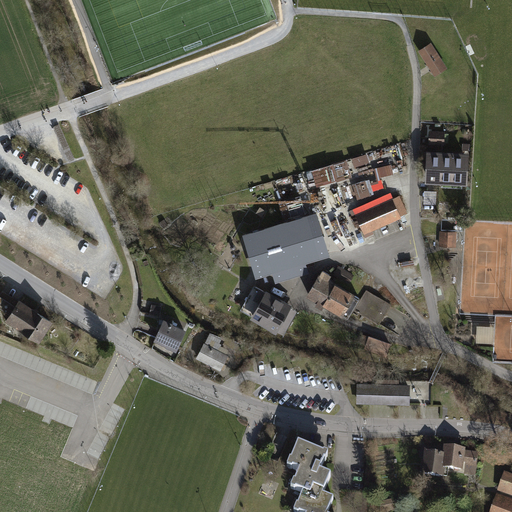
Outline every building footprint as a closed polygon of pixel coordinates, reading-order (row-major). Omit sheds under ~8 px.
[(445,68),(430,44),(421,50),(435,74),(445,68)] [(59,124),(54,126),(69,161),(74,159),(59,124)] [(443,133),(431,132),(430,142),(443,142),(443,133)] [(366,155),(351,159),(353,167),(368,163),(366,155)] [(465,156),(429,155),(428,178),(464,180),(465,156)] [(344,163),(311,172),(314,184),(333,178),(334,181),(348,177),(344,163)] [(392,164),(377,167),(380,181),(371,183),(373,191),(384,188),(382,178),(394,175),(392,164)] [(365,181),(351,185),(355,199),(369,196),(365,181)] [(435,191),(425,190),(424,203),(435,204),(435,191)] [(397,197),(357,214),(365,231),(405,214),(397,197)] [(307,217),(246,236),(257,274),(319,256),(307,217)] [(455,232),(441,231),(440,245),(454,246),(455,232)] [(352,275),(339,268),(336,274),(348,282),(352,275)] [(320,275),(319,275),(308,294),(319,300),(317,303),(322,307),(324,304),(347,317),(359,298),(327,279),(329,275),(323,271),(320,275)] [(289,305),(256,286),(242,310),(275,329),(276,328),(283,332),(285,328),(278,325),(289,305)] [(391,304),(366,290),(354,310),(379,324),(391,304)] [(0,309),(5,313),(14,299),(4,292),(0,297),(0,309)] [(50,321),(20,301),(7,321),(10,323),(12,321),(39,339),(50,321)] [(159,307),(150,305),(149,312),(157,314),(159,307)] [(164,320),(162,325),(158,324),(157,330),(159,331),(155,339),(167,344),(167,345),(168,345),(168,344),(176,348),(184,330),(172,325),(172,324),(170,323),(172,319),(167,316),(164,320)] [(493,327),(478,326),(477,342),(493,342),(493,327)] [(385,343),(370,337),(367,346),(382,352),(385,343)] [(227,356),(204,344),(198,358),(220,369),(227,356)] [(408,386),(359,385),(358,401),(408,403),(408,386)] [(428,403),(427,388),(411,388),(412,404),(428,403)] [(0,469),(28,479),(32,468),(69,481),(74,466),(96,473),(101,458),(69,447),(69,431),(0,406),(0,469)] [(324,455),(298,444),(291,461),(294,463),(292,469),(298,471),(296,477),(297,477),(294,483),(297,484),(295,490),(303,493),(309,496),(313,486),(325,491),(331,477),(320,472),(325,461),(322,459),(324,455)] [(444,456),(426,454),(423,474),(442,476),(443,467),(461,470),(462,461),(476,463),(477,454),(463,452),(464,451),(445,448),(444,456)] [(90,455),(101,458),(102,452),(91,449),(90,455)] [(511,477),(506,476),(501,490),(511,493),(511,477)] [(328,511),(333,500),(323,495),(325,491),(313,486),(309,496),(303,493),(297,506),(301,507),(298,511),(328,511)] [(511,511),(511,501),(498,497),(492,511),(511,511)] [(392,499),(381,501),(382,504),(379,505),(380,511),(392,510),(390,502),(393,502),(392,499)]
